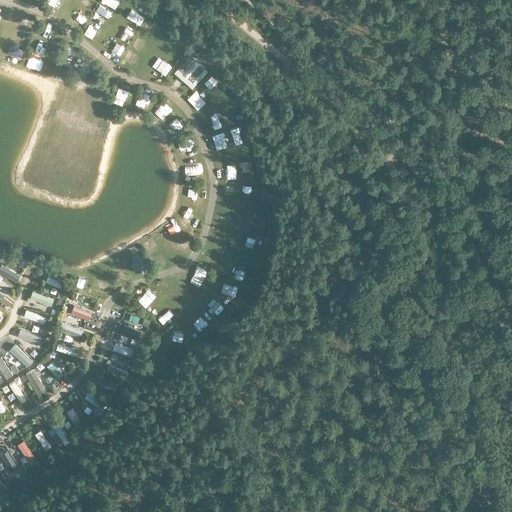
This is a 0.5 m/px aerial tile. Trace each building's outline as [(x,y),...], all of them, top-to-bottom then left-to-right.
[(133,21),(138,12),(124,5),(120,15),(133,21)] [(25,26),(29,15),(19,12),(16,22),(25,26)] [(170,51),(175,42),(167,37),(161,46),(170,51)] [(18,57),(20,44),(8,42),(6,54),(18,57)] [(178,68),(174,73),(192,89),(207,71),(205,69),(205,68),(200,63),(195,60),(190,55),(178,68)] [(136,87),(134,96),(142,98),(145,89),(136,87)] [(157,92),(149,101),(157,108),(165,100),(157,92)] [(232,129),(222,130),(224,141),(234,139),(232,129)] [(206,146),(215,145),(214,136),(205,136),(206,146)] [(181,164),(181,174),(197,174),(197,163),(181,164)] [(226,167),(218,168),(219,176),(227,175),(226,167)] [(219,193),(227,193),(227,183),(219,183),(219,193)] [(187,184),(187,197),(198,196),(198,184),(187,184)] [(179,211),(175,221),(185,226),(190,215),(179,211)] [(166,235),(172,227),(166,222),(160,231),(166,235)] [(178,231),(171,239),(179,246),(186,238),(178,231)] [(235,248),(244,250),(247,236),(238,234),(235,248)] [(0,267),(0,272),(16,282),(20,275),(2,264),(0,267)] [(202,281),(208,271),(196,264),(190,274),(202,281)] [(61,289),(64,283),(48,276),(45,282),(61,289)] [(219,283),(216,293),(226,296),(229,285),(219,283)] [(144,289),(135,302),(141,306),(150,294),(144,289)] [(51,306),(53,298),(32,291),(29,299),(51,306)] [(205,317),(212,310),(202,299),(195,306),(205,317)] [(150,320),(163,306),(157,300),(143,314),(150,320)] [(71,313),(88,319),(91,312),(73,305),(71,313)] [(46,316),(26,309),(23,316),(43,323),(46,316)] [(191,329),(196,324),(186,315),(181,321),(191,329)] [(77,336),(80,329),(61,322),(59,329),(77,336)] [(142,331),(119,323),(116,332),(138,340),(142,331)] [(174,329),(166,330),(168,342),(177,340),(174,329)] [(42,336),(25,331),(23,338),(39,343),(42,336)] [(131,357),(134,350),(115,343),(113,350),(131,357)] [(15,344),(9,350),(27,367),(32,361),(15,344)] [(58,344),(56,350),(77,357),(78,351),(58,344)] [(12,374),(1,357),(0,357),(0,368),(6,378),(12,374)] [(52,362),(46,366),(57,380),(63,375),(52,362)] [(109,365),(107,371),(126,379),(128,373),(109,365)] [(25,374),(37,394),(45,389),(33,369),(25,374)] [(112,389),(115,384),(103,376),(100,382),(112,389)] [(26,400),(15,383),(10,386),(20,403),(26,400)] [(7,387),(1,390),(3,397),(10,394),(7,387)] [(84,397),(102,411),(107,405),(88,391),(84,397)] [(72,408),(66,412),(77,430),(84,427),(72,408)] [(52,427),(64,445),(71,441),(59,422),(52,427)] [(45,451),(51,447),(40,430),(34,434),(45,451)] [(28,461),(34,457),(23,441),(17,445),(28,461)] [(1,455),(11,472),(18,468),(7,451),(1,455)]
